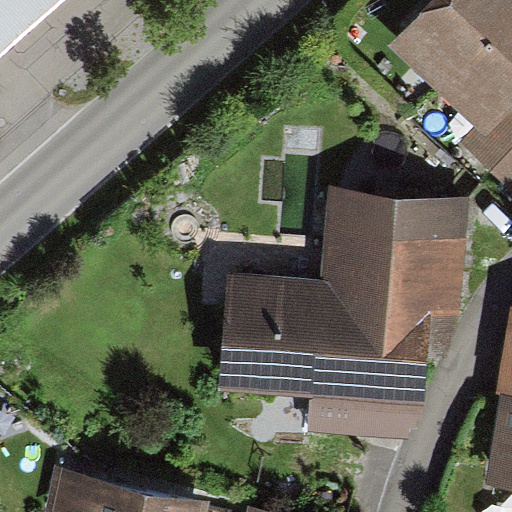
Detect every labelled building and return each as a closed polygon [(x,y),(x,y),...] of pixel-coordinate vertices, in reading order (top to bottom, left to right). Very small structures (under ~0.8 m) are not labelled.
[(0,0),(0,45),(51,0),(0,0)] [(511,0),(420,0),(390,32),(481,118),(461,138),(511,185),(511,0)] [(229,261),(220,375),(311,382),(308,421),(406,433),(425,410),(429,345),(447,347),(462,307),(470,187),(330,175),(322,266),(229,261)] [(501,382),(486,474),(511,478),(511,291),(510,292),(496,381),(501,382)] [(202,511),(204,504),(53,472),(43,511),(202,511)]
